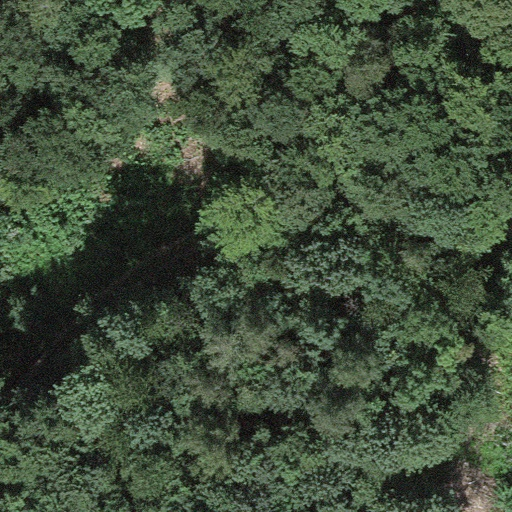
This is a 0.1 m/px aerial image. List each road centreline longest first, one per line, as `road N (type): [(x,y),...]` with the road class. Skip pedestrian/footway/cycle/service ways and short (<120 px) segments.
road 1 (track): [(0,424),(91,309),(232,213),(364,184),(425,190),(511,220)]
road 2 (track): [(464,511),(427,468),(355,417),(285,399),(200,402),(94,427),(0,468)]
